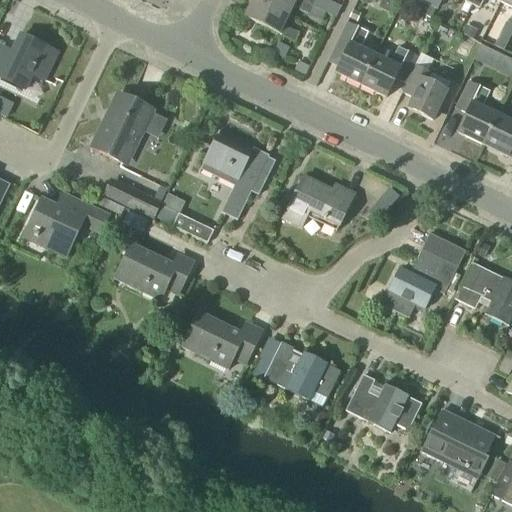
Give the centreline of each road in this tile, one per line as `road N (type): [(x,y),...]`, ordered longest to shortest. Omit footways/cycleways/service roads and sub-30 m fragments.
road 1 (residential): [(190,56),(438,173)]
road 2 (residential): [(511,417),(461,384),(312,315)]
road 3 (residential): [(0,149),(50,171),(116,22)]
road 4 (residential): [(312,315),(341,269),(399,237),(438,173)]
